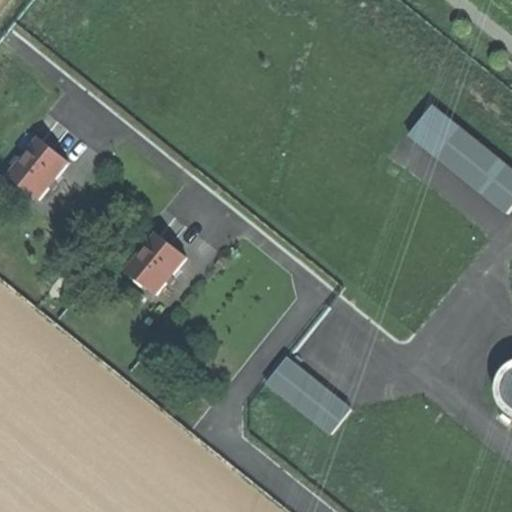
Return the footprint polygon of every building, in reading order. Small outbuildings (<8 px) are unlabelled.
[(511,209),(511,169),(434,106),(410,136),(508,214),(511,209)] [(53,150),(40,140),(11,176),(40,199),(69,163),(53,150)] [(172,246),(158,235),(129,270),(159,294),(188,259),(172,246)] [(511,416),(511,357),(511,358),(505,363),(499,371),(496,376),(496,382),(495,389),(496,395),(498,402),(501,407),(510,414),(511,416)] [(322,385),(288,358),(268,383),(333,435),(353,410),(322,385)]
